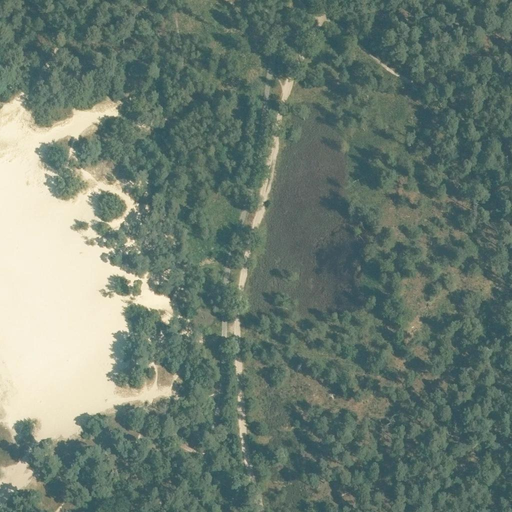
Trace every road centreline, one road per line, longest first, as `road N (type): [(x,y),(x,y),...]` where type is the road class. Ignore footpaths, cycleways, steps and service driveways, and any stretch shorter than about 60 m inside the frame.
road 1 (track): [(332,0),(285,92),(243,272),(239,414),(260,511)]
road 2 (track): [(0,249),(154,296)]
